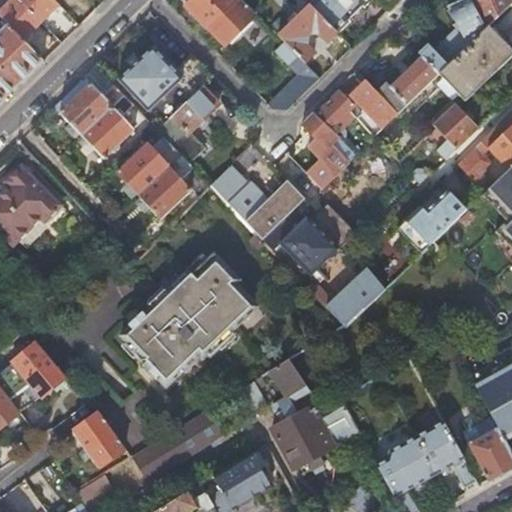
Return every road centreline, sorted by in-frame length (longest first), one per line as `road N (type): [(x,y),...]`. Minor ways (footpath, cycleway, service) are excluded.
road 1 (residential): [(148,0),(273,131),(406,0)]
road 2 (residential): [(141,0),(0,130)]
